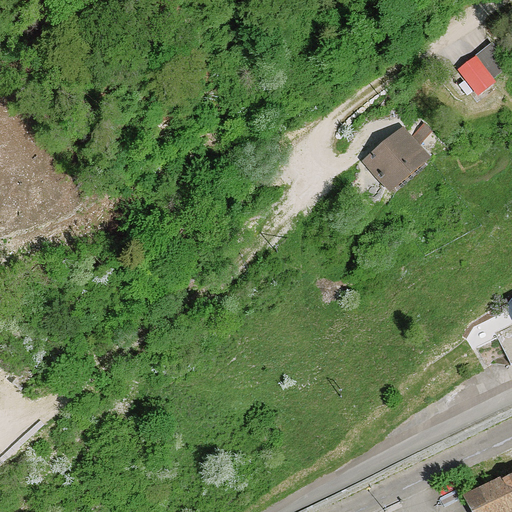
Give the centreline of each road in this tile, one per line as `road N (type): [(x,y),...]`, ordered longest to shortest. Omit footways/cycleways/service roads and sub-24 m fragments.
road 1 (residential): [(498,0),(330,122),(299,188)]
road 2 (residential): [(511,431),(345,511)]
